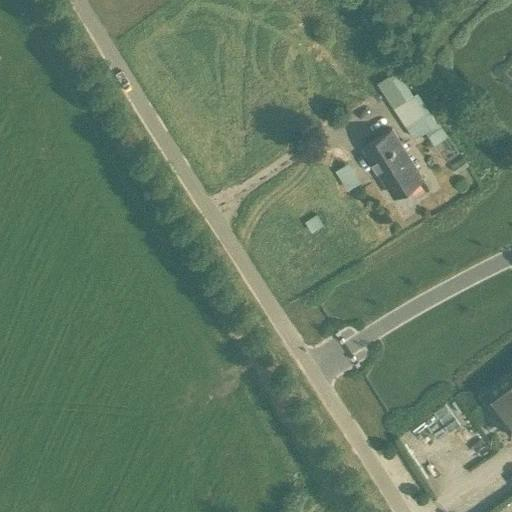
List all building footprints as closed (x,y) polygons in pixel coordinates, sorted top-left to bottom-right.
[(421,0),(439,17),(454,0),(421,0)] [(389,74),(378,81),(415,138),(425,132),(439,122),(417,90),(413,93),(397,68),(389,74)] [(433,144),(447,135),(439,122),(425,132),(433,144)] [(393,195),(422,177),(391,128),(363,146),(393,195)] [(463,156),(451,164),(456,173),(460,170),(463,168),(469,164),(463,156)] [(354,166),(349,168),(347,162),(337,165),(345,186),(359,181),(354,166)] [(511,370),(482,393),(509,429),(511,429),(511,434),(511,370)]
